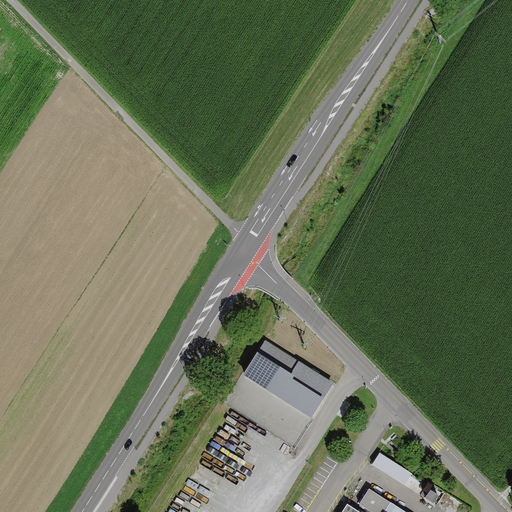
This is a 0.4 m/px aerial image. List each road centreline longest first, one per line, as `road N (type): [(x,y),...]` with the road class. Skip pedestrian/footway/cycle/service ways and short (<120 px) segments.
road 1 (residential): [(499,511),(248,247)]
road 2 (track): [(15,0),(248,247)]
road 3 (tertiary): [(248,247),(88,511)]
road 4 (tertiary): [(405,0),(248,247)]
